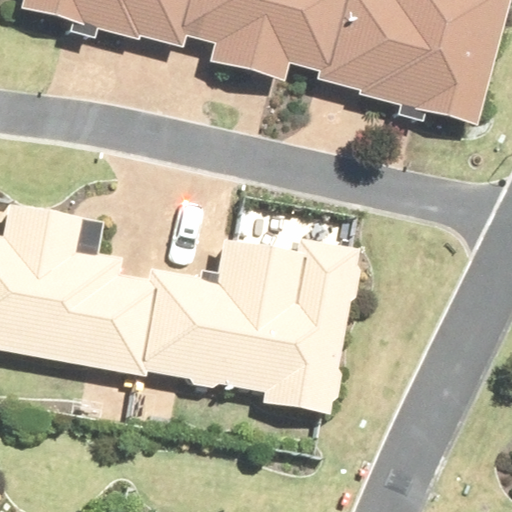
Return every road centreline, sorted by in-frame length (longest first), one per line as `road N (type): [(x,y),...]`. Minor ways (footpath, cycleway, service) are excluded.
road 1 (residential): [(0,107),(511,215)]
road 2 (residential): [(384,511),(511,248)]
